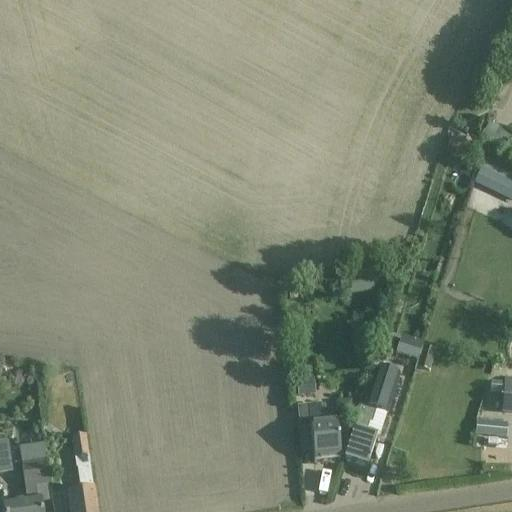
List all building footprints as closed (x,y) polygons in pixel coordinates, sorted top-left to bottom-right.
[(470,142),(451,136),(447,147),(456,150),(454,158),(464,161),(470,142)] [(483,171),(476,185),(511,202),(511,171),(488,160),(483,171)] [(430,375),(436,354),(424,350),(417,371),(430,375)] [(376,413),(387,416),(400,377),(378,370),(365,409),(376,413)] [(511,380),(506,380),(503,414),(511,414),(511,380)] [(398,391),(387,420),(400,425),(410,395),(398,391)] [(361,408),(344,463),(367,470),(377,439),(366,436),(369,425),(372,426),(376,413),(365,409),(361,408)] [(300,431),(311,430),(315,464),(339,461),(336,426),(322,427),(320,409),(298,411),(300,431)] [(476,422),(475,436),(506,439),(507,425),(476,422)] [(72,440),(75,462),(72,462),(73,471),(78,470),(81,494),(67,496),(69,511),(96,511),(86,438),(72,440)] [(51,485),(48,462),(20,465),(23,489),(51,485)] [(65,511),(64,497),(52,499),(53,511),(65,511)] [(41,511),(40,500),(3,505),(3,511),(41,511)]
